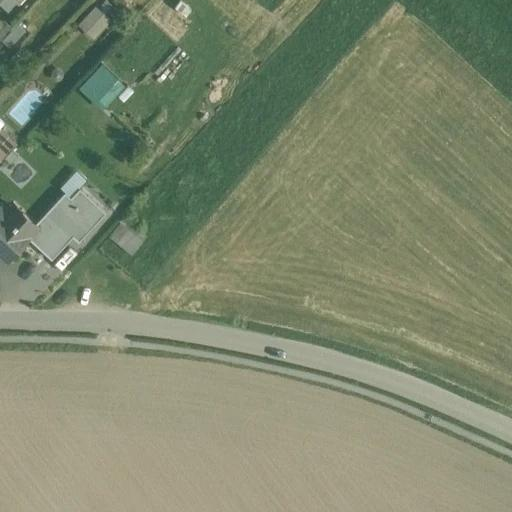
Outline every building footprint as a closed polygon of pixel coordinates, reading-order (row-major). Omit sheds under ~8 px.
[(96,5),(79,23),(95,38),(112,20),(108,16),(116,7),(108,0),(106,0),(99,8),(96,5)] [(17,144),(0,129),(0,128),(0,161),(1,162),(17,144)] [(39,227),(31,236),(54,257),(74,234),(80,240),(106,212),(80,188),(71,198),(64,192),(35,224),(39,227)] [(0,252),(8,260),(31,236),(39,227),(35,224),(23,212),(15,221),(0,207),(0,252)] [(123,222),(111,236),(131,253),(143,238),(123,222)]
